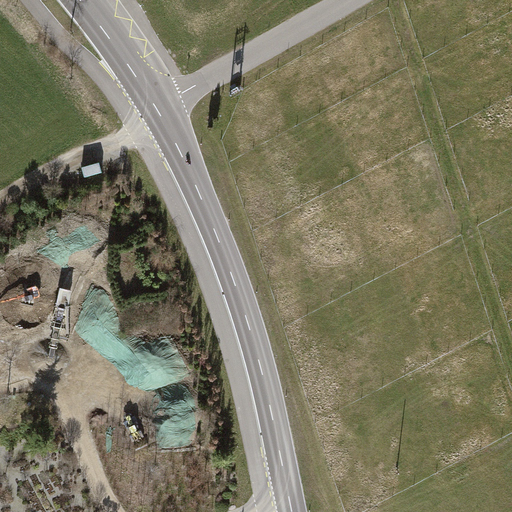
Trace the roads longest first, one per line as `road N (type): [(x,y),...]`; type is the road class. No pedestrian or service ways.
road 1 (tertiary): [(291,511),(247,321),(214,230),(157,115)]
road 2 (residential): [(352,0),(157,115)]
road 3 (track): [(157,115),(133,145),(56,173),(0,207)]
road 4 (tertiary): [(157,115),(77,0)]
